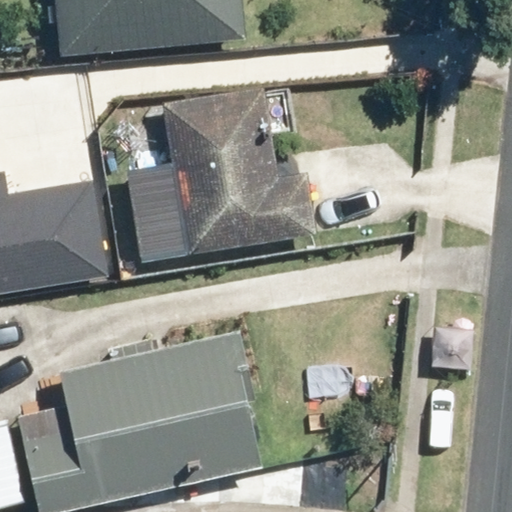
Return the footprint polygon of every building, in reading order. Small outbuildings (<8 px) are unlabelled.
[(55,0),(65,53),(253,18),(249,0),(55,0)] [(172,103),(199,250),(329,227),(319,168),(283,174),(267,86),(172,103)] [(0,189),(0,288),(111,270),(96,174),(0,189)] [(45,511),(50,511),(262,458),(228,325),(65,367),(74,401),(20,415),(45,511)] [(0,428),(0,503),(29,497),(13,426),(0,428)]
